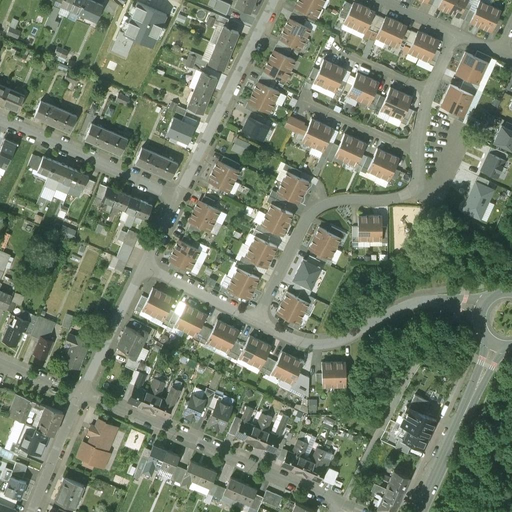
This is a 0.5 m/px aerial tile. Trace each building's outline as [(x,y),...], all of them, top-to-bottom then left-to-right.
[(62,0),(60,5),(71,10),(68,18),(74,21),(78,13),(83,0),(62,0)] [(101,6),(89,0),(83,0),(78,13),(95,21),(101,6)] [(225,12),(229,2),(223,0),(208,0),(206,6),(225,12)] [(254,0),(236,0),(234,6),(249,12),(254,0)] [(321,7),(305,0),(297,0),(294,7),(307,13),(315,18),(321,7)] [(434,0),(432,6),(437,8),(440,0),(434,0)] [(440,0),(437,8),(448,13),(453,0),(440,0)] [(453,0),(448,13),(458,18),(465,3),(466,0),(453,0)] [(166,14),(137,1),(123,32),(123,33),(134,38),(152,46),(166,14)] [(490,6),(479,1),(474,12),(469,23),(480,27),(490,6)] [(352,4),(346,2),(340,17),(345,19),(352,4)] [(364,7),(353,2),(352,4),(345,19),(343,23),(354,28),(364,7)] [(465,3),(458,18),(464,20),(469,9),(471,5),(465,3)] [(53,5),(44,26),(55,31),(58,23),(54,21),(59,8),(53,5)] [(490,6),(480,27),(491,32),(492,29),(497,18),(500,10),(490,6)] [(307,13),(294,7),(291,13),(304,19),(307,13)] [(374,11),(364,7),(354,28),(364,33),(373,14),(374,11)] [(469,9),(464,20),(469,23),(474,12),(469,9)] [(304,19),(291,13),(289,18),(303,25),(306,20),(304,19)] [(229,19),(218,14),(215,20),(226,25),(229,19)] [(373,14),(366,29),(372,31),(378,17),(373,14)] [(215,19),(209,16),(206,23),(212,26),(215,19)] [(396,21),(385,16),(384,19),(377,34),(375,38),(386,43),(396,21)] [(378,17),(372,31),(377,34),(384,19),(378,17)] [(303,25),(289,18),(284,28),(305,39),(310,28),(303,25)] [(497,18),(492,29),(497,32),(502,21),(497,18)] [(406,26),(396,21),(386,43),(396,47),(398,43),(405,29),(406,26)] [(14,29),(9,27),(6,34),(11,36),(14,29)] [(223,27),(215,44),(230,50),(237,33),(223,27)] [(305,39),(284,28),(279,39),(293,46),(300,49),(305,39)] [(14,29),(11,36),(17,39),(20,32),(14,29)] [(405,29),(398,43),(404,46),(411,31),(405,29)] [(123,32),(120,31),(111,50),(126,56),(134,38),(123,33),(123,32)] [(416,34),(411,31),(404,46),(409,48),(416,34)] [(428,36),(417,31),(416,34),(409,48),(408,53),(418,57),(428,36)] [(439,40),(428,36),(418,57),(429,62),(434,49),(439,40)] [(293,46),(279,39),(276,44),(290,51),(293,46)] [(215,44),(208,63),(223,69),(230,50),(215,44)] [(290,51),(276,44),(273,50),(288,57),(290,51)] [(62,49),(57,47),(54,54),(59,56),(62,49)] [(68,52),(62,49),(59,56),(64,59),(68,52)] [(429,62),(428,64),(433,67),(440,52),(434,49),(429,62)] [(288,57),(273,50),(268,60),(289,71),(294,60),(288,57)] [(491,58),(477,51),(474,56),(486,62),(489,63),(491,58)] [(474,56),(465,52),(460,63),(482,73),(486,62),(474,56)] [(318,57),(313,68),(313,67),(319,70),(320,67),(323,60),(318,57)] [(194,63),(187,60),(184,66),(191,68),(194,63)] [(289,71),(268,60),(263,70),(277,78),(284,81),(289,71)] [(323,60),(320,67),(319,70),(313,82),(324,87),(334,65),(323,60)] [(482,73),(460,63),(455,73),(465,78),(477,83),(482,73)] [(334,65),(324,87),(335,91),(340,80),(341,77),(345,69),(334,65)] [(313,68),(307,82),(312,85),(313,82),(319,70),(313,67),(313,68)] [(277,78),(263,70),(260,76),(271,81),(275,83),(277,78)] [(216,78),(201,72),(193,89),(209,96),(216,78)] [(357,73),(353,80),(351,85),(347,95),(358,100),(368,78),(357,73)] [(271,81),(260,76),(258,81),(268,87),(271,81)] [(368,78),(358,100),(368,104),(374,93),(375,90),(379,83),(368,78)] [(477,83),(465,78),(462,83),(477,90),(480,85),(477,83)] [(335,91),(334,94),(339,97),(346,82),(340,80),(335,91)] [(258,81),(252,92),(274,102),(279,92),(268,87),(258,81)] [(346,82),(339,97),(345,99),(347,95),(351,85),(346,82)] [(477,90),(462,83),(460,89),(472,94),(475,96),(477,90)] [(460,89),(450,84),(445,95),(467,105),(472,94),(460,89)] [(23,96),(0,86),(0,103),(17,111),(23,96)] [(390,87),(386,95),(385,98),(380,110),(391,114),(401,92),(390,87)] [(193,89),(186,107),(202,113),(209,96),(193,89)] [(274,102),(252,92),(247,102),(258,107),(269,113),(274,102)] [(411,97),(401,92),(391,114),(401,119),(407,107),(408,105),(411,97)] [(379,95),(374,93),(368,104),(367,107),(373,110),(379,95)] [(380,95),(372,112),(378,114),(380,110),(385,98),(380,95)] [(467,105),(445,95),(440,106),(450,110),(462,116),(467,105)] [(75,117),(40,102),(34,117),(69,132),(75,117)] [(177,104),(172,102),(168,109),(174,112),(177,104)] [(258,107),(247,102),(245,107),(251,111),(255,113),(258,107)] [(401,119),(400,122),(405,125),(412,110),(407,107),(401,119)] [(462,116),(450,110),(448,116),(463,122),(465,117),(462,116)] [(248,116),(265,124),(267,118),(255,113),(251,111),(248,116)] [(265,124),(248,116),(242,128),(262,138),(268,126),(265,124)] [(297,120),(289,116),(283,127),(292,131),(297,120)] [(194,127),(173,117),(166,133),(188,142),(194,127)] [(322,124),(311,119),(306,129),(301,127),(298,133),(298,134),(296,139),(312,146),(322,124)] [(333,129),(322,124),(312,146),(323,151),(327,141),(329,136),(333,129)] [(126,140),(91,125),(85,140),(119,155),(126,140)] [(511,130),(504,127),(501,126),(494,142),(511,149),(511,130)] [(235,133),(230,131),(226,141),(231,143),(235,133)] [(355,139),(344,134),(340,141),(341,141),(338,146),(334,156),(345,161),(355,139)] [(250,141),(237,136),(231,148),(244,154),(250,141)] [(366,144),(355,139),(345,161),(356,166),(362,151),(366,144)] [(15,145),(4,140),(0,148),(0,164),(6,167),(15,145)] [(333,143),(327,141),(323,151),(321,155),(326,158),(333,143)] [(326,158),(325,160),(331,162),(334,156),(338,146),(333,143),(326,158)] [(491,147),(489,153),(505,160),(508,155),(491,147)] [(176,164),(141,149),(134,164),(169,179),(176,164)] [(388,153),(377,149),(373,156),(367,171),(378,176),(388,153)] [(399,158),(388,153),(378,176),(388,180),(394,169),(395,166),(399,158)] [(505,160),(489,153),(481,171),(497,178),(505,160)] [(43,157),(35,154),(29,168),(34,170),(37,171),(43,157)] [(366,156),(361,154),(354,170),(359,173),(366,156)] [(239,164),(223,156),(220,161),(237,169),(239,164)] [(367,156),(360,171),(365,174),(372,159),(367,156)] [(43,157),(37,171),(34,170),(31,178),(45,184),(48,176),(54,162),(43,157)] [(220,161),(218,160),(212,170),(234,181),(239,170),(237,169),(220,161)] [(66,166),(54,162),(48,176),(60,180),(66,166)] [(301,172),(285,164),(282,169),(287,171),(298,177),(301,172)] [(66,166),(60,180),(71,185),(76,171),(66,166)] [(388,180),(387,183),(393,186),(399,171),(394,169),(388,180)] [(234,181),(212,170),(207,181),(210,182),(226,190),(229,191),(234,181)] [(88,176),(76,171),(71,185),(82,190),(88,176)] [(298,177),(287,171),(282,182),(303,192),(309,182),(301,178),(298,177)] [(476,182),(486,187),(489,182),(478,176),(475,182),(476,182)] [(93,182),(88,180),(83,192),(89,194),(93,182)] [(226,190),(210,182),(207,187),(224,195),(226,190)] [(303,192),(282,182),(276,192),(288,198),(290,199),(298,203),(303,192)] [(486,187),(476,182),(462,211),(480,219),(493,190),(486,187)] [(100,184),(95,198),(101,200),(106,187),(100,184)] [(117,191),(106,187),(101,200),(103,201),(100,209),(109,213),(112,205),(117,191)] [(276,192),(272,190),(269,195),(285,203),(288,198),(276,192)] [(129,196),(117,191),(112,205),(123,210),(129,196)] [(140,201),(129,196),(123,210),(135,214),(140,201)] [(285,204),(269,196),(266,201),(271,204),(283,209),(285,204)] [(219,210),(198,199),(193,210),(214,220),(219,210)] [(4,200),(0,208),(0,209),(6,212),(11,203),(4,200)] [(151,205),(140,201),(135,214),(146,219),(151,205)] [(64,219),(67,207),(54,203),(50,215),(64,219)] [(283,209),(271,204),(266,214),(287,225),(293,214),(285,210),(283,209)] [(410,239),(410,206),(394,206),(394,239),(410,239)] [(214,220),(193,210),(188,220),(209,231),(214,220)] [(287,225),(266,214),(260,225),(272,230),(275,232),(274,232),(282,236),(287,225)] [(369,216),(357,216),(357,224),(358,224),(358,227),(358,240),(369,240),(369,216)] [(381,216),(369,216),(369,240),(381,240),(381,227),(381,224),(381,216)] [(97,223),(96,230),(106,232),(108,226),(97,223)] [(260,225),(257,223),(255,229),(269,236),(272,230),(260,225)] [(346,234),(331,226),(328,232),(340,238),(343,239),(346,234)] [(326,231),(319,227),(313,238),(335,248),(340,238),(328,232),(326,231)] [(107,266),(123,271),(136,234),(120,229),(117,239),(120,240),(115,256),(110,254),(107,266)] [(269,236),(255,229),(252,234),(255,236),(267,242),(269,236)] [(200,243),(184,235),(181,240),(197,248),(200,243)] [(255,236),(250,246),(271,257),(277,246),(269,243),(267,242),(255,236)] [(335,248),(313,238),(308,248),(316,252),(318,253),(330,259),(335,248)] [(181,240),(178,239),(173,249),(195,260),(200,249),(197,248),(181,240)] [(271,257),(250,246),(244,257),(256,263),(258,264),(266,268),(271,257)] [(0,249),(0,277),(10,254),(0,249)] [(195,260),(173,249),(168,260),(171,261),(187,269),(189,270),(195,260)] [(330,259),(318,253),(315,258),(330,266),(332,260),(330,259)] [(244,257),(241,256),(239,261),(253,268),(256,263),(244,257)] [(319,268),(303,259),(293,279),(310,287),(319,268)] [(251,268),(237,260),(234,266),(237,267),(249,273),(251,268)] [(187,269),(171,261),(168,267),(184,274),(187,269)] [(249,273),(237,267),(232,278),(254,289),(259,278),(251,274),(249,273)] [(254,289),(232,278),(227,288),(236,293),(241,295),(241,296),(248,299),(254,289)] [(296,280),(293,287),(308,296),(312,288),(296,280)] [(227,288),(221,286),(219,291),(233,298),(236,293),(227,288)] [(163,293),(152,288),(147,298),(141,309),(152,315),(163,293)] [(10,295),(0,290),(0,304),(5,307),(10,295)] [(297,297),(294,295),(287,291),(281,302),(303,313),(308,302),(297,297)] [(314,299),(300,292),(297,297),(308,302),(312,304),(314,299)] [(174,298),(163,293),(152,315),(163,320),(169,309),(174,298)] [(147,298),(142,295),(134,310),(140,313),(141,309),(147,298)] [(303,313),(281,302),(276,313),(284,317),(286,318),(298,323),(303,313)] [(195,309),(185,304),(179,314),(174,325),(185,331),(195,309)] [(163,320),(161,323),(167,326),(174,311),(169,309),(163,320)] [(206,314),(195,309),(185,331),(195,336),(201,325),(206,314)] [(174,311),(167,326),(172,328),(174,325),(179,314),(174,311)] [(28,321),(10,313),(5,324),(8,325),(2,340),(15,345),(22,331),(24,332),(25,331),(29,321),(28,321)] [(31,314),(28,321),(29,321),(25,331),(30,333),(37,316),(31,314)] [(298,323),(286,318),(283,323),(298,330),(300,325),(298,323)] [(228,325),(217,319),(212,330),(206,341),(217,346),(228,325)] [(206,327),(201,325),(195,336),(194,339),(199,342),(206,327)] [(238,330),(228,325),(217,346),(228,352),(233,340),(238,330)] [(142,331),(140,334),(136,332),(126,327),(121,337),(141,347),(147,333),(142,331)] [(212,330),(206,327),(199,342),(204,345),(206,341),(212,330)] [(43,328),(40,336),(47,339),(50,331),(43,328)] [(80,330),(77,336),(75,335),(74,337),(68,334),(64,343),(71,345),(64,361),(78,367),(89,341),(87,341),(90,334),(80,330)] [(39,335),(32,352),(45,358),(53,341),(47,339),(40,336),(39,335)] [(260,341),(249,335),(244,346),(238,357),(249,362),(260,341)] [(141,347),(121,337),(117,346),(131,353),(130,357),(135,360),(138,352),(145,356),(147,351),(141,348),(141,347)] [(239,343),(233,340),(228,352),(226,355),(231,358),(239,343)] [(271,346),(260,341),(249,362),(260,368),(266,356),(271,346)] [(244,346),(239,343),(231,358),(237,360),(238,357),(244,346)] [(292,357),(281,351),(276,362),(271,373),(281,378),(292,357)] [(271,359),(266,356),(260,368),(258,371),(264,374),(264,373),(271,359)] [(303,362),(292,357),(281,378),(292,384),(298,372),(303,362)] [(141,359),(136,368),(141,370),(146,361),(141,359)] [(271,359),(264,373),(269,376),(271,373),(276,362),(271,359)] [(333,362),(321,363),(321,374),(322,387),(334,386),(333,362)] [(345,362),(333,362),(334,386),(346,386),(345,374),(345,362)] [(139,372),(134,370),(129,383),(134,385),(139,372)] [(134,385),(127,401),(137,406),(144,390),(140,388),(145,375),(140,372),(134,385)] [(309,377),(298,372),(292,384),(291,386),(308,395),(309,377)] [(149,392),(144,390),(137,406),(147,410),(154,394),(159,380),(154,378),(149,392)] [(154,394),(147,410),(156,414),(163,398),(159,396),(164,382),(159,380),(154,394)] [(167,399),(163,398),(156,414),(166,418),(179,389),(172,386),(167,399)] [(215,391),(206,387),(201,398),(204,399),(202,405),(208,407),(214,393),(215,391)] [(214,393),(208,407),(213,410),(217,400),(220,401),(222,396),(214,393)] [(189,400),(186,402),(184,405),(186,408),(183,414),(196,419),(202,405),(204,399),(201,398),(192,394),(189,400)] [(20,404),(17,414),(15,413),(15,412),(11,410),(9,416),(24,422),(31,406),(33,401),(19,395),(16,402),(20,404)] [(429,401),(415,395),(409,407),(423,414),(429,401)] [(220,401),(217,400),(213,410),(207,424),(221,430),(231,406),(220,401)] [(62,413),(33,401),(31,406),(40,409),(43,410),(36,427),(49,432),(54,434),(55,432),(56,428),(62,413)] [(241,419),(234,435),(244,440),(251,424),(247,422),(252,409),(247,406),(241,419)] [(423,414),(409,407),(400,425),(427,438),(436,420),(423,414)] [(404,413),(395,409),(393,414),(402,418),(404,413)] [(256,426),(251,424),(244,440),(254,444),(254,443),(266,415),(261,413),(256,426)] [(288,416),(282,414),(280,420),(285,423),(288,416)] [(266,415),(254,443),(264,447),(270,432),(266,430),(271,417),(266,415)] [(325,415),(321,424),(330,428),(334,419),(325,415)] [(234,416),(228,432),(234,435),(241,419),(234,416)] [(117,426),(98,418),(95,426),(90,424),(87,433),(91,435),(88,443),(83,441),(76,457),(84,460),(82,464),(92,468),(94,464),(103,468),(109,452),(107,451),(117,426)] [(270,432),(264,447),(273,452),(280,436),(285,423),(280,420),(274,434),(270,432)] [(399,425),(390,420),(388,424),(397,429),(399,425)] [(36,427),(24,422),(16,443),(29,449),(40,453),(49,432),(36,427)] [(412,431),(399,425),(397,429),(395,434),(407,439),(412,431)] [(427,438),(412,430),(412,431),(407,439),(407,440),(422,447),(427,438)] [(303,441),(290,470),(300,474),(306,458),(315,437),(306,433),(303,441)] [(285,439),(280,436),(273,452),(279,454),(282,448),(285,439)] [(292,452),(287,450),(283,460),(280,466),(290,470),(303,441),(297,439),(292,452)] [(16,443),(13,442),(9,450),(26,457),(29,449),(16,443)] [(331,447),(324,444),(323,446),(321,449),(326,451),(329,452),(331,447)] [(166,450),(153,445),(146,460),(159,466),(166,450)] [(311,460),(306,458),(300,474),(309,478),(321,449),(317,447),(311,460)] [(279,454),(277,458),(283,460),(287,450),(282,448),(279,454)] [(321,449),(309,478),(319,482),(326,467),(321,464),(326,451),(321,449)] [(179,456),(166,450),(159,466),(172,471),(179,456)] [(202,466),(190,461),(184,476),(196,481),(202,466)] [(27,466),(16,462),(11,473),(22,477),(27,466)] [(215,471),(202,466),(196,481),(208,487),(215,471)] [(409,477),(394,470),(389,482),(404,489),(409,477)] [(84,484),(65,476),(55,500),(75,508),(84,484)] [(25,483),(10,477),(4,492),(19,498),(25,483)] [(243,483),(230,477),(223,493),(236,499),(243,483)] [(404,489),(389,482),(385,490),(383,495),(398,502),(404,489)] [(256,489),(243,483),(236,499),(249,504),(253,494),(256,489)] [(385,490),(376,485),(373,491),(383,495),(385,490)] [(18,498),(4,492),(1,491),(0,492),(0,503),(13,508),(18,498)] [(256,511),(262,498),(253,494),(249,504),(246,511),(248,511),(256,511)] [(393,511),(398,502),(383,495),(377,508),(385,511),(393,511)] [(0,503),(0,511),(14,511),(15,509),(0,503)]
